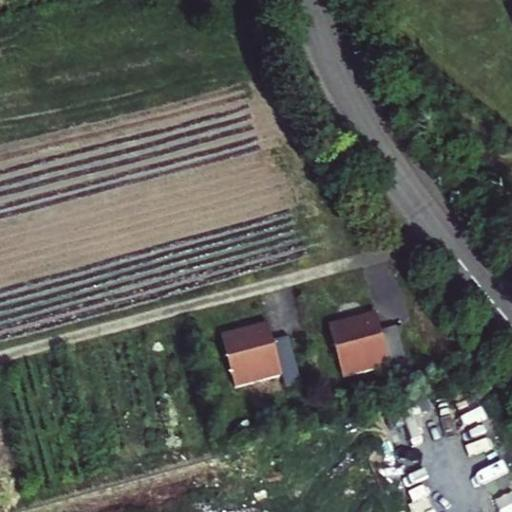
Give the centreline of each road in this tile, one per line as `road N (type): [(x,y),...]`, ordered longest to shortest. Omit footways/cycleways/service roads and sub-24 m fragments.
road 1 (track): [(0,364),(391,254),(434,220)]
road 2 (residential): [(511,322),(349,105),(303,0)]
